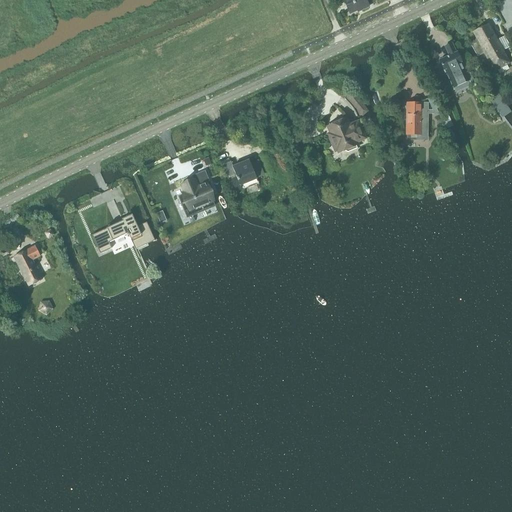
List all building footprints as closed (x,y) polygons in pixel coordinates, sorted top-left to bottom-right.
[(361,11),(369,7),(365,0),(342,0),(349,15),(360,10),(361,11)] [(497,41),(488,24),(473,33),(476,40),(470,43),(477,58),(484,54),(494,73),(510,65),(502,50),(509,46),(505,37),(497,41)] [(470,82),(452,44),(445,48),(449,57),(439,61),(444,71),(445,71),(454,90),(470,82)] [(351,90),(345,96),(346,97),(345,98),(362,117),(369,112),(351,90)] [(407,103),(407,140),(428,141),(428,136),(428,114),(436,114),(439,113),(437,109),(434,110),(428,110),(428,103),(407,103)] [(349,126),(347,120),(328,128),(339,154),(345,152),(348,153),(360,148),(358,144),(366,141),(358,123),(349,126)] [(244,140),(252,137),(249,131),(242,135),(244,140)] [(257,180),(256,178),(251,164),(250,161),(233,167),(231,162),(222,165),(234,195),(258,185),(257,180)] [(301,167),(295,169),(300,184),(306,182),(301,167)] [(184,195),(179,197),(187,218),(215,207),(213,202),(208,188),(211,187),(205,172),(193,177),(194,179),(180,185),(184,195)] [(109,228),(92,236),(100,254),(112,249),(109,243),(126,235),(128,234),(129,236),(132,242),(141,238),(144,246),(155,241),(147,223),(138,227),(133,217),(132,215),(126,218),(123,220),(122,220),(122,222),(116,225),(115,223),(108,226),(109,228)] [(55,235),(51,229),(44,233),(48,239),(55,235)] [(29,287),(36,283),(43,280),(33,261),(40,257),(35,247),(14,258),(29,287)] [(41,303),(38,311),(46,316),(54,310),(50,301),(41,303)]
